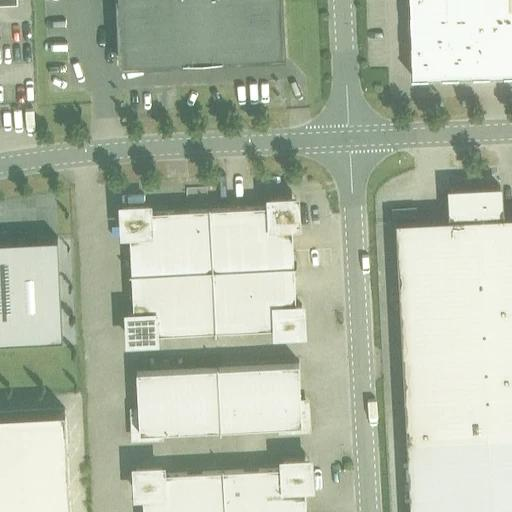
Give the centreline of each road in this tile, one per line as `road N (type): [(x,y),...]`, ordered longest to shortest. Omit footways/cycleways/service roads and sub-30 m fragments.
road 1 (unclassified): [(369,511),(350,140)]
road 2 (unclassified): [(0,168),(86,154),(350,140)]
road 3 (unclassified): [(350,140),(511,134)]
road 4 (unknown): [(108,153),(96,0)]
road 5 (unclassified): [(350,140),(343,0)]
